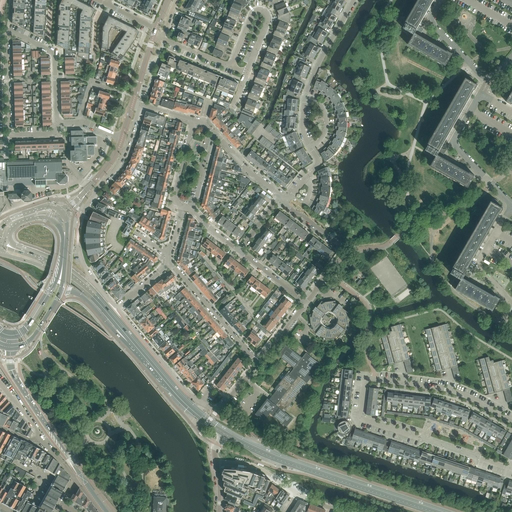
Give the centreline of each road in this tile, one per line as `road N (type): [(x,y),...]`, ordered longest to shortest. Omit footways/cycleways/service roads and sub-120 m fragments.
road 1 (secondary): [(437,511),(223,431)]
road 2 (residential): [(376,379),(364,383),(362,419),(511,469)]
road 3 (secondary): [(136,347),(79,281),(0,247)]
road 4 (tertiary): [(80,473),(15,378),(10,348)]
road 5 (residential): [(511,421),(462,394),(376,379)]
road 6 (residential): [(307,302),(345,251),(285,200)]
road 7 (residential): [(213,407),(178,382),(116,308)]
road 8 (residential): [(259,364),(169,263)]
road 9 (residential): [(231,66),(251,14),(262,10),(267,20),(246,71)]
road 10 (residential): [(511,57),(492,76),(479,73),(433,25),(441,0)]
road 11 (residential): [(75,201),(84,208),(118,166),(139,103)]
road 12 (residential): [(511,204),(454,145),(470,109)]
road 13 (secondary): [(223,431),(136,347)]
